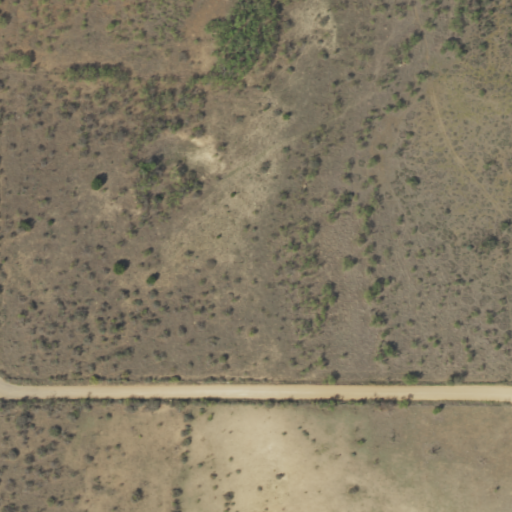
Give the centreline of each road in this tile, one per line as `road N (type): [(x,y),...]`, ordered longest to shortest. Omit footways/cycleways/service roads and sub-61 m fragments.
road 1 (residential): [(511,482),(485,428),(0,388)]
road 2 (residential): [(170,272),(320,137),(380,46),(386,0)]
